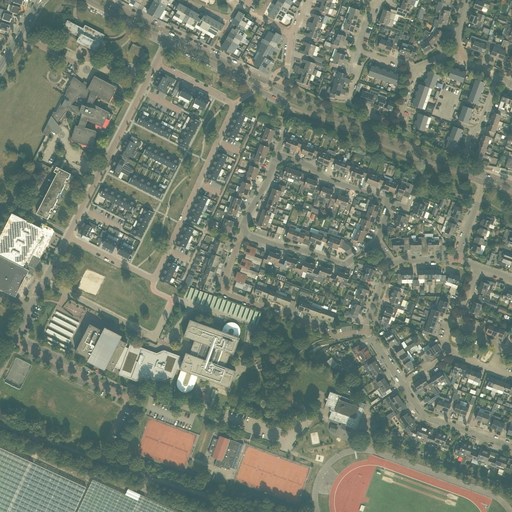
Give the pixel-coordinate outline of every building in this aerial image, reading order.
[(17,7),(18,4),(13,3),(12,2),(4,0),(4,3),(12,6),(11,9),(10,12),(18,15),(19,11),(20,12),(21,8),(17,7)] [(321,5),(330,9),(332,9),(334,4),(323,0),(318,0),(318,1),(322,2),(321,5)] [(493,3),(487,1),(484,0),(482,0),(481,3),(476,1),(474,8),(482,11),(483,7),(491,10),(493,3)] [(278,1),(276,5),(281,8),(282,7),(288,10),(290,6),(285,3),(283,5),(278,1)] [(164,10),(166,6),(161,3),(160,5),(154,2),(152,6),(157,9),(158,7),(164,10)] [(398,8),(397,11),(406,15),(408,11),(408,12),(411,6),(403,3),(401,9),(398,8)] [(180,12),(184,6),(179,4),(179,5),(177,8),(176,10),(178,11),(175,16),(179,18),(182,13),(180,12)] [(280,10),(286,14),(288,10),(282,7),(281,8),(276,5),(273,9),(279,12),(280,10)] [(325,16),(326,13),(328,14),(330,9),(321,5),(320,8),(316,7),(315,9),(318,11),(318,13),(325,16)] [(152,6),(149,10),(155,13),(156,11),(162,14),(164,10),(158,7),(157,9),(152,6)] [(182,13),(179,18),(183,21),(186,15),(184,14),(187,8),(184,6),(180,12),(182,13)] [(444,11),(444,7),(438,6),(437,13),(440,13),(440,17),(448,19),(449,12),(444,11)] [(360,11),(352,8),(349,7),(347,13),(363,18),(363,16),(359,14),(360,11)] [(186,15),(183,21),(187,23),(190,17),(188,16),(191,11),(187,8),(184,14),(186,15)] [(273,9),(271,13),(277,16),(278,14),(284,18),(286,14),(280,10),(279,12),(273,9)] [(1,20),(5,21),(10,23),(11,19),(12,19),(13,16),(9,15),(10,12),(4,10),(3,13),(1,20)] [(147,14),(155,18),(156,16),(160,18),(162,14),(156,11),(155,13),(149,10),(147,14)] [(392,20),(395,14),(391,13),(391,12),(384,10),(382,16),(392,20)] [(192,19),(195,13),(191,11),(188,16),(190,17),(187,23),(191,25),(194,20),(192,19)] [(239,12),(237,16),(242,19),(241,21),(247,24),(249,20),(244,17),(245,15),(239,12)] [(199,15),(195,13),(192,19),(194,20),(191,25),(195,27),(197,25),(196,25),(200,19),(198,18),(199,15)] [(277,16),(271,13),(269,17),(278,22),(279,20),(281,22),(284,18),(278,14),(277,16)] [(325,16),(318,13),(317,15),(312,14),(311,16),(315,18),(314,21),(322,24),(324,18),(325,18),(325,16)] [(362,20),(363,18),(347,13),(345,18),(348,19),(357,22),(358,19),(362,20)] [(205,22),(209,17),(204,14),(203,17),(201,20),(200,19),(196,25),(197,25),(200,27),(203,21),(205,22)] [(477,17),(471,15),(468,22),(476,25),(477,21),(482,23),(484,16),(478,14),(477,17)] [(237,16),(234,20),(240,23),(239,25),(245,28),(247,24),(241,21),(242,19),(237,16)] [(394,21),(392,20),(382,16),(379,23),(391,27),(393,27),(394,25),(393,24),(394,21)] [(209,25),(212,19),(209,17),(205,22),(203,21),(200,27),(204,29),(207,24),(209,25)] [(447,25),(448,19),(440,17),(439,21),(435,20),(434,27),(440,28),(441,24),(447,25)] [(0,22),(0,23),(0,29),(7,32),(8,29),(9,26),(4,24),(5,21),(1,20),(0,19),(0,22)] [(216,21),(212,19),(209,25),(207,24),(204,29),(208,32),(211,26),(213,27),(216,21)] [(357,22),(348,19),(346,24),(359,29),(360,26),(355,25),(357,22)] [(240,23),(234,20),(232,24),(237,27),(236,29),(242,32),(245,28),(239,25),(240,23)] [(83,29),(78,26),(68,21),(66,24),(64,23),(63,25),(65,26),(63,29),(79,38),(77,42),(80,44),(81,43),(84,44),(83,45),(96,52),(101,42),(105,35),(85,25),(83,29)] [(217,29),(220,23),(216,21),(213,27),(211,26),(208,32),(212,34),(215,28),(217,29)] [(322,24),(314,21),(313,24),(309,22),(308,25),(321,29),(322,24)] [(215,42),(224,26),(220,23),(217,29),(215,28),(212,34),(215,36),(212,41),(215,42)] [(358,31),(359,29),(346,24),(343,33),(345,33),(349,35),(350,32),(353,33),(354,30),(358,31)] [(321,29),(308,25),(307,27),(311,28),(310,31),(319,34),(321,29)] [(242,32),(236,29),(235,30),(233,29),(231,33),(239,38),(241,36),(243,37),(245,33),(242,32)] [(441,40),(444,34),(436,29),(433,33),(431,32),(431,33),(426,31),(424,33),(428,37),(434,43),(438,39),(441,40)] [(317,38),(319,34),(310,31),(309,34),(305,33),(304,35),(314,39),(313,42),(317,43),(319,38),(317,38)] [(344,36),(345,33),(343,33),(339,31),(336,39),(349,44),(350,42),(345,40),(346,37),(344,36)] [(275,35),(269,32),(267,36),(273,39),(274,37),(279,40),(282,36),(276,33),(275,35)] [(231,33),(228,37),(237,42),(238,40),(241,41),(243,37),(241,36),(239,38),(231,33)] [(378,47),(384,50),(387,42),(384,41),(385,36),(383,35),(379,34),(377,41),(380,42),(378,47)] [(384,50),(390,52),(394,42),(397,43),(399,37),(396,35),(395,39),(391,38),(390,43),(387,42),(384,50)] [(277,44),(279,40),(274,37),(273,39),(267,36),(265,40),(270,43),(271,41),(277,44)] [(471,49),(478,52),(481,43),(476,41),(477,38),(473,36),(470,42),(473,44),(471,49)] [(228,37),(226,41),(235,46),(236,44),(238,45),(241,41),(238,40),(237,42),(228,37)] [(434,43),(428,37),(425,40),(423,41),(424,43),(420,45),(425,54),(432,50),(430,47),(434,43)] [(336,39),(333,39),(330,47),(337,50),(339,50),(340,47),(343,48),(344,45),(348,46),(349,44),(336,39)] [(275,48),(277,44),(271,41),(270,43),(265,40),(262,44),(268,47),(269,45),(275,48)] [(478,52),(484,54),(486,48),(489,49),(491,43),(482,40),(481,43),(478,52)] [(503,40),(500,49),(496,58),(503,61),(506,52),(503,51),(505,44),(508,45),(509,42),(503,40)] [(226,41),(224,45),(232,50),(234,48),(236,49),(238,45),(236,44),(235,46),(226,41)] [(305,49),(314,52),(316,46),(303,42),(302,44),(307,46),(305,49)] [(490,56),(496,58),(500,49),(494,47),(496,43),(492,42),(491,43),(489,49),(493,51),(490,56)] [(399,54),(405,56),(407,48),(408,45),(403,43),(402,44),(399,43),(397,50),(400,51),(399,54)] [(145,50),(141,48),(133,44),(129,52),(141,58),(140,60),(144,63),(149,55),(144,52),(145,50)] [(262,44),(260,48),(266,51),(267,49),(273,52),(275,48),(269,45),(268,47),(262,44)] [(234,53),(236,49),(234,48),(232,50),(224,45),(221,49),(230,54),(231,52),(234,53)] [(270,56),(273,52),(267,49),(266,51),(260,48),(258,52),(260,53),(266,57),(268,55),(270,56)] [(413,50),(407,48),(405,56),(410,58),(411,56),(414,57),(416,49),(413,48),(413,50)] [(313,60),(318,62),(322,63),(324,59),(313,56),(314,52),(305,49),(304,52),(300,50),(299,53),(313,58),(313,60)] [(337,50),(336,52),(335,58),(348,63),(348,60),(344,59),(345,56),(342,55),(343,52),(339,50),(337,50)] [(260,53),(258,57),(264,60),(263,62),(269,65),(271,61),(266,58),(266,57),(260,53)] [(266,69),(269,65),(263,62),(264,60),(258,57),(256,61),(262,64),(261,66),(266,69)] [(347,65),(348,63),(335,58),(333,62),(331,61),(329,65),(334,67),(337,69),(338,66),(341,67),(343,63),(347,65)] [(314,69),(315,66),(322,68),(324,64),(322,63),(318,62),(317,64),(303,60),(302,62),(306,64),(305,66),(314,69)] [(259,68),(258,70),(264,73),(266,69),(261,66),(262,64),(256,61),(254,65),(259,68)] [(376,78),(379,69),(379,68),(376,67),(375,68),(372,67),(372,65),(368,76),(376,78)] [(300,68),(299,70),(312,75),(316,76),(318,71),(314,69),(305,66),(304,69),(300,68)] [(337,69),(334,67),(332,72),(337,74),(336,77),(349,82),(350,80),(346,78),(347,75),(342,73),(343,71),(337,69)] [(456,80),(459,72),(459,70),(456,69),(455,70),(452,69),(452,68),(448,78),(456,80)] [(382,71),(379,69),(376,78),(383,81),(386,72),(386,70),(383,69),(382,71)] [(302,74),(301,77),(310,80),(312,75),(299,70),(298,73),(302,74)] [(462,73),(459,72),(456,80),(463,83),(466,73),(463,71),(462,73)] [(389,73),(386,72),(383,81),(390,83),(393,74),(393,73),(390,72),(389,73)] [(427,79),(436,82),(439,75),(428,72),(427,75),(428,76),(427,79)] [(396,75),(393,74),(390,83),(397,86),(400,75),(397,74),(396,75)] [(176,80),(165,75),(164,77),(160,75),(157,80),(167,85),(169,80),(173,83),(174,83),(176,80)] [(66,92),(66,93),(56,113),(54,112),(42,134),(46,136),(48,136),(54,128),(56,131),(59,129),(56,125),(68,110),(81,117),(78,126),(76,126),(71,141),(82,144),(82,145),(92,146),(92,143),(93,143),(97,132),(85,128),(88,120),(96,124),(96,125),(105,128),(106,125),(107,125),(113,115),(93,105),(97,96),(110,102),(115,92),(114,91),(116,88),(108,82),(108,83),(94,76),(89,88),(86,86),(87,85),(85,83),(84,84),(83,84),(74,77),(69,83),(71,84),(70,86),(69,86),(66,92)] [(312,84),(309,83),(310,80),(301,77),(300,80),(296,79),(295,81),(302,84),(301,87),(310,90),(312,84)] [(348,84),(349,82),(336,77),(334,83),(343,86),(344,83),(348,84)] [(54,91),(27,78),(24,83),(27,84),(24,89),(22,88),(19,94),(21,95),(8,122),(32,134),(35,129),(37,130),(43,119),(40,118),(43,113),(45,114),(48,108),(46,107),(48,102),(51,103),(53,98),(51,97),(54,91)] [(425,86),(429,88),(434,89),(436,82),(427,79),(426,79),(425,82),(426,83),(425,86)] [(164,89),(167,85),(157,80),(155,85),(159,87),(158,90),(166,94),(168,91),(164,89)] [(476,80),(473,87),(482,90),(483,91),(485,87),(483,87),(484,83),(486,84),(476,80)] [(342,89),(343,86),(334,83),(332,88),(345,93),(346,90),(342,89)] [(419,89),(418,92),(427,95),(429,88),(425,86),(419,84),(418,88),(419,89)] [(185,98),(189,90),(184,87),(180,95),(185,98)] [(481,94),(482,90),(473,87),(471,94),(479,98),(481,98),(482,94),(481,94)] [(345,95),(345,93),(332,88),(331,92),(328,91),(327,95),(335,98),(336,95),(339,97),(340,94),(345,95)] [(190,101),(195,92),(189,90),(185,98),(190,101)] [(376,102),(378,96),(379,93),(371,91),(370,95),(367,94),(367,93),(363,91),(359,102),(363,103),(364,102),(371,104),(372,101),(376,102)] [(417,96),(416,99),(424,102),(427,95),(418,92),(417,91),(415,95),(417,96)] [(507,96),(508,95),(504,93),(501,102),(504,103),(501,109),(504,110),(506,104),(509,97),(507,96)] [(479,98),(471,94),(468,101),(478,105),(479,101),(478,101),(479,98)] [(200,106),(204,97),(199,95),(195,103),(200,106)] [(384,105),(386,101),(386,100),(381,98),(381,97),(378,96),(376,102),(374,108),(379,109),(379,107),(383,108),(384,105)] [(205,109),(209,100),(204,97),(200,106),(205,109)] [(422,110),(424,102),(416,99),(414,99),(413,102),(414,103),(413,106),(412,106),(422,110)] [(389,102),(386,101),(384,105),(383,108),(382,111),(387,112),(388,110),(392,111),(395,103),(390,101),(389,102)] [(461,113),(470,117),(471,117),(472,114),(471,113),(472,110),(474,110),(464,106),(461,113)] [(243,121),(246,114),(238,110),(235,117),(243,121)] [(468,120),(470,117),(461,113),(458,121),(469,124),(470,121),(468,120)] [(492,115),(491,119),(499,122),(501,116),(494,113),(494,115),(492,115)] [(144,126),(148,117),(142,114),(137,123),(144,126)] [(417,121),(426,124),(429,117),(418,114),(417,117),(418,118),(417,121)] [(150,129),(154,121),(148,117),(144,126),(150,129)] [(243,121),(235,117),(232,123),(241,127),(243,121)] [(197,128),(200,122),(191,118),(188,124),(197,128)] [(491,123),(490,125),(497,127),(499,122),(491,119),(489,122),(491,123)] [(156,132),(161,124),(154,121),(150,129),(156,132)] [(423,132),(426,124),(417,121),(416,121),(415,124),(416,125),(415,128),(413,128),(423,132)] [(241,127),(232,123),(229,129),(238,133),(241,127)] [(162,136),(167,127),(161,124),(156,132),(162,136)] [(197,128),(188,124),(185,130),(193,134),(197,128)] [(263,133),(264,133),(273,137),(275,131),(271,129),(272,127),(266,124),(265,127),(266,128),(265,133),(263,133)] [(488,126),(487,130),(495,133),(497,127),(490,125),(489,127),(488,126)] [(169,139),(173,130),(167,127),(162,136),(169,139)] [(453,127),(451,134),(460,137),(461,138),(462,134),(461,134),(462,130),(464,131),(464,130),(453,127)] [(238,133),(229,129),(226,136),(235,140),(238,133)] [(190,141),(193,134),(185,130),(182,136),(190,141)] [(271,142),(273,137),(264,133),(263,139),(261,138),(260,141),(266,143),(267,140),(271,142)] [(285,146),(290,148),(293,141),(294,140),(290,138),(291,136),(286,134),(284,140),(287,141),(285,146)] [(458,141),(460,137),(451,134),(448,141),(457,144),(458,145),(460,141),(458,141)] [(480,141),(488,144),(490,138),(484,135),(483,137),(481,137),(480,141)] [(48,137),(48,136),(46,136),(32,163),(35,165),(37,161),(36,160),(48,137)] [(187,147),(190,141),(182,136),(178,143),(187,147)] [(141,143),(133,139),(131,142),(127,139),(124,144),(134,149),(136,145),(139,147),(141,143)] [(297,147),(300,148),(302,142),(297,140),(297,142),(293,141),(290,148),(290,150),(296,152),(297,147)] [(258,150),(267,153),(269,148),(265,146),(266,143),(260,141),(258,144),(260,145),(258,150),(256,149),(256,150),(258,150)] [(457,144),(448,141),(446,148),(456,152),(457,148),(456,148),(457,144)] [(480,145),(479,147),(486,149),(488,144),(480,141),(479,144),(480,145)] [(304,142),(302,142),(300,148),(303,149),(301,154),(307,156),(310,148),(310,147),(307,146),(308,143),(304,142)] [(131,154),(134,149),(124,144),(122,149),(125,151),(126,151),(125,154),(130,157),(133,159),(135,156),(131,154)] [(150,157),(154,149),(148,145),(144,154),(150,157)] [(314,154),(317,155),(319,149),(314,147),(313,149),(310,148),(307,156),(306,157),(312,159),(314,154)] [(477,148),(476,152),(484,155),(486,149),(479,147),(479,149),(477,148)] [(156,160),(161,152),(154,149),(150,157),(156,160)] [(319,149),(317,155),(319,156),(318,161),(323,163),(326,155),(326,154),(323,153),(324,151),(319,149)] [(265,158),(267,153),(258,150),(256,155),(255,155),(254,155),(256,156),(265,158)] [(162,164),(167,155),(161,152),(156,160),(162,164)] [(227,156),(218,152),(215,159),(224,163),(227,156)] [(484,155),(476,152),(475,156),(476,156),(475,158),(482,161),(484,155)] [(330,161),(333,162),(335,156),(330,154),(329,156),(326,155),(323,163),(323,164),(328,166),(330,161)] [(168,167),(173,158),(167,155),(162,164),(168,167)] [(252,163),(258,165),(259,162),(263,164),(265,158),(256,156),(254,161),(253,160),(252,163)] [(335,156),(333,162),(336,163),(334,168),(339,170),(342,162),(343,161),(339,160),(340,158),(335,156)] [(115,162),(114,164),(130,172),(132,169),(126,165),(128,160),(124,158),(122,161),(117,158),(115,162)] [(175,170),(179,161),(173,158),(168,167),(175,170)] [(221,169),(224,163),(215,159),(213,165),(221,169)] [(53,169),(37,161),(35,165),(34,167),(52,176),(53,174),(56,176),(37,214),(48,220),(50,215),(49,214),(52,209),(53,209),(58,200),(57,199),(60,194),(61,194),(66,185),(65,184),(67,179),(68,179),(71,174),(69,173),(69,172),(70,171),(70,169),(70,168),(69,167),(69,165),(68,164),(67,163),(66,162),(64,166),(63,166),(62,165),(64,161),(62,161),(61,161),(60,161),(58,162),(57,162),(56,163),(55,164),(54,165),(53,169)] [(346,168),(349,169),(352,163),(346,161),(346,164),(342,162),(339,170),(339,171),(345,173),(346,168)] [(257,168),(258,165),(252,163),(251,166),(250,166),(248,171),(247,171),(248,171),(257,174),(259,169),(257,168)] [(357,165),(352,163),(349,169),(352,170),(350,176),(356,178),(359,170),(359,168),(356,167),(357,165)] [(130,172),(114,164),(113,165),(114,165),(112,169),(116,172),(114,176),(119,178),(122,172),(128,176),(130,172)] [(221,169),(213,165),(210,171),(218,175),(221,169)] [(283,176),(288,178),(292,169),(286,167),(285,172),(282,171),(279,177),(283,178),(283,176)] [(288,178),(294,180),(297,171),(292,169),(288,178)] [(363,176),(366,177),(368,170),(363,169),(362,171),(359,170),(356,178),(355,179),(361,181),(363,176)] [(366,183),(372,185),(375,177),(375,176),(372,175),(373,172),(368,170),(366,177),(368,178),(366,183)] [(218,175),(210,171),(207,178),(215,182),(218,175)] [(245,176),(244,179),(250,181),(251,178),(255,180),(257,174),(248,171),(247,177),(245,176)] [(299,184),(301,185),(304,179),(301,178),(302,173),(297,171),(294,180),(299,182),(299,184)] [(135,186),(140,177),(133,174),(129,182),(135,186)] [(378,178),(375,177),(372,185),(371,186),(377,188),(379,183),(382,184),(384,178),(379,176),(378,178)] [(142,189),(146,180),(140,177),(135,186),(142,189)] [(304,187),(309,189),(313,180),(307,178),(306,180),(304,179),(301,185),(304,186),(304,187)] [(388,192),(389,191),(392,183),(388,182),(389,179),(384,178),(382,184),(385,185),(383,190),(388,192)] [(249,184),(250,181),(244,179),(243,182),(241,187),(239,186),(239,187),(241,187),(249,190),(251,185),(249,184)] [(148,192),(152,183),(146,180),(142,189),(148,192)] [(210,180),(208,184),(219,189),(221,185),(210,180)] [(312,194),(311,198),(315,200),(319,188),(316,187),(318,182),(313,180),(309,189),(308,193),(312,194)] [(396,188),(399,189),(401,185),(401,183),(396,181),(395,183),(392,182),(392,183),(389,191),(394,193),(396,188)] [(154,195),(158,186),(152,183),(148,192),(154,195)] [(404,186),(401,185),(399,189),(397,194),(403,196),(405,191),(407,192),(410,186),(404,184),(404,186)] [(160,198),(165,190),(158,186),(154,195),(160,198)] [(107,199),(111,190),(105,187),(100,196),(107,199)] [(236,195),(242,197),(243,194),(247,196),(249,190),(241,187),(239,192),(237,192),(236,194),(236,195)] [(273,189),(271,194),(280,197),(282,192),(284,193),(285,190),(279,187),(278,190),(273,189)] [(322,189),(319,188),(315,200),(314,203),(317,204),(318,201),(323,203),(325,198),(328,189),(323,187),(322,189)] [(334,191),(328,189),(325,198),(328,199),(328,201),(328,202),(328,203),(328,204),(327,208),(330,209),(333,202),(335,196),(332,195),(334,191)] [(113,202),(117,193),(111,190),(107,199),(113,202)] [(119,205),(123,197),(117,193),(113,202),(119,205)] [(208,198),(199,194),(196,201),(205,205),(208,198)] [(271,194),(269,199),(278,203),(280,197),(271,194)] [(241,200),(242,197),(236,195),(235,198),(233,197),(231,203),(229,202),(231,203),(240,206),(242,200),(241,200)] [(341,206),(344,197),(339,195),(338,197),(335,196),(333,202),(335,203),(335,204),(341,206)] [(125,208),(130,200),(123,197),(119,205),(125,208)] [(345,209),(348,211),(351,205),(348,204),(349,199),(344,197),(341,206),(346,208),(345,209)] [(278,203),(269,199),(267,205),(276,208),(278,203)] [(374,205),(375,202),(368,199),(365,208),(369,209),(377,212),(379,207),(374,205)] [(132,212),(136,203),(130,200),(125,208),(132,212)] [(205,205),(196,201),(193,207),(202,211),(205,205)] [(414,207),(426,212),(429,204),(423,202),(422,204),(417,203),(416,205),(414,205),(414,207)] [(461,211),(462,209),(457,207),(458,204),(452,202),(449,210),(450,210),(462,215),(463,212),(461,211)] [(227,207),(229,208),(238,211),(240,206),(231,203),(229,208),(227,207)] [(267,205),(265,210),(272,213),(274,213),(276,208),(267,205)] [(199,217),(202,211),(193,207),(190,213),(199,217)] [(416,214),(415,217),(428,222),(428,220),(427,219),(424,218),(426,212),(414,207),(413,210),(414,211),(413,213),(416,214)] [(236,216),(238,211),(229,208),(227,213),(225,212),(224,215),(230,218),(231,215),(236,216)] [(150,219),(153,213),(145,209),(142,215),(150,219)] [(263,209),(261,215),(270,218),(272,213),(265,210),(263,209)] [(377,212),(369,209),(367,214),(375,218),(377,212)] [(453,217),(459,219),(459,217),(461,217),(462,215),(450,210),(448,215),(446,218),(452,220),(453,217)] [(407,224),(409,219),(410,216),(400,212),(399,215),(398,214),(397,217),(396,217),(395,219),(407,224)] [(196,224),(199,217),(190,213),(187,220),(196,224)] [(34,273),(40,260),(29,254),(42,229),(35,225),(12,214),(0,237),(0,289),(16,297),(18,293),(21,294),(30,277),(31,278),(34,273)] [(373,223),(375,218),(367,214),(365,220),(372,222),(373,223)] [(147,226),(150,219),(142,215),(138,221),(147,226)] [(229,220),(230,218),(224,215),(223,218),(225,219),(223,224),(221,224),(223,224),(232,228),(234,222),(229,220)] [(261,215),(259,220),(268,223),(270,218),(261,215)] [(480,225),(481,225),(488,228),(490,224),(492,225),(494,219),(490,218),(483,216),(484,216),(482,221),(481,221),(480,225)] [(372,222),(365,220),(360,218),(358,223),(361,224),(370,227),(372,222)] [(447,227),(456,231),(457,228),(456,228),(456,225),(451,223),(452,220),(446,218),(445,221),(443,226),(447,227)] [(397,226),(396,229),(399,230),(404,232),(407,224),(395,219),(394,222),(395,222),(394,225),(397,226)] [(266,229),(268,223),(259,220),(257,226),(266,229)] [(144,232),(147,226),(138,221),(135,227),(144,232)] [(81,228),(90,233),(93,228),(95,229),(97,226),(90,222),(88,225),(84,223),(81,228)] [(36,224),(35,225),(42,229),(29,254),(40,260),(47,247),(48,246),(49,244),(49,243),(53,235),(54,232),(54,231),(53,230),(53,229),(41,223),(40,226),(36,224)] [(286,237),(291,239),(295,231),(296,227),(291,225),(291,224),(288,223),(285,232),(288,233),(286,237)] [(230,233),(232,228),(223,224),(221,230),(219,229),(218,232),(224,234),(225,231),(230,233)] [(368,233),(370,227),(361,224),(359,230),(366,232),(368,233)] [(191,236),(194,229),(185,225),(182,232),(191,236)] [(488,228),(481,225),(479,230),(478,229),(477,233),(478,234),(485,236),(487,231),(490,232),(491,229),(488,228)] [(141,238),(144,232),(135,227),(132,234),(141,238)] [(444,233),(444,232),(442,235),(450,238),(451,235),(453,236),(454,233),(455,233),(456,231),(447,227),(446,229),(444,233)] [(79,233),(83,235),(81,238),(89,242),(90,239),(88,238),(90,233),(81,228),(79,233)] [(304,239),(307,240),(310,232),(307,231),(301,229),(300,233),(297,241),(303,243),(304,239)] [(357,229),(355,234),(364,238),(366,232),(359,230),(357,229)] [(320,230),(318,235),(315,243),(320,245),(322,241),(325,242),(327,237),(328,234),(320,230)] [(295,231),(291,239),(297,241),(300,233),(295,231)] [(188,242),(191,236),(182,232),(179,238),(188,242)] [(310,241),(315,243),(318,235),(313,233),(312,235),(311,234),(311,233),(310,232),(307,240),(310,241)] [(362,243),(364,238),(355,234),(353,240),(351,239),(350,242),(356,244),(357,241),(362,243)] [(473,242),(475,243),(481,245),(486,247),(487,244),(487,242),(483,241),(485,236),(478,234),(476,239),(475,238),(473,242)] [(108,249),(113,240),(107,237),(103,246),(108,249)] [(327,246),(332,248),(335,239),(330,237),(330,238),(327,237),(325,242),(328,243),(327,246)] [(419,241),(416,241),(416,251),(419,251),(419,249),(422,249),(422,247),(424,247),(424,237),(418,237),(419,241)] [(431,251),(433,251),(433,239),(433,237),(424,237),(424,247),(428,247),(428,249),(430,249),(431,251)] [(511,246),(511,240),(507,239),(507,238),(503,237),(501,241),(505,242),(504,247),(510,249),(511,247),(511,246)] [(185,249),(188,242),(179,238),(176,245),(185,249)] [(404,244),(407,244),(407,238),(404,238),(404,241),(398,241),(399,251),(401,251),(401,250),(404,250),(404,244)] [(413,251),(416,251),(416,241),(413,241),(413,239),(411,238),(407,238),(407,244),(407,247),(410,247),(410,250),(413,250),(413,251)] [(339,247),(342,249),(346,252),(352,247),(353,244),(344,241),(344,240),(342,239),(341,241),(335,239),(332,248),(338,250),(339,247)] [(398,241),(395,242),(395,239),(389,239),(389,248),(393,248),(393,250),(396,250),(396,251),(399,251),(398,241)] [(442,247),(442,239),(433,239),(433,251),(436,251),(436,249),(439,249),(439,247),(442,247)] [(118,243),(113,240),(108,249),(113,251),(118,243)] [(210,246),(223,251),(224,249),(223,249),(225,244),(216,241),(214,245),(211,244),(210,246)] [(481,245),(475,243),(473,247),(472,247),(470,251),(479,254),(481,248),(480,248),(481,245)] [(123,256),(127,248),(122,245),(118,253),(123,256)] [(211,254),(212,254),(220,257),(222,252),(223,253),(223,251),(210,246),(210,248),(213,249),(211,254)] [(252,263),(257,264),(260,265),(262,259),(254,256),(257,249),(247,246),(245,251),(247,252),(244,260),(252,263)] [(498,255),(499,255),(511,259),(511,253),(509,252),(510,249),(504,247),(502,252),(500,251),(498,255)] [(133,250),(127,248),(123,256),(128,259),(133,250)] [(268,257),(265,256),(263,262),(268,264),(269,261),(272,262),(273,261),(275,254),(270,252),(268,257)] [(276,253),(275,254),(273,261),(276,262),(275,265),(280,267),(282,261),(279,260),(281,255),(276,253)] [(220,257),(212,254),(210,259),(220,263),(221,261),(220,260),(221,257),(220,257)] [(510,265),(511,260),(511,259),(499,255),(497,262),(497,263),(498,263),(498,264),(505,267),(506,264),(510,265)] [(285,262),(282,261),(280,267),(285,269),(286,267),(289,268),(290,267),(293,259),(287,257),(285,262)] [(297,272),(299,266),(297,265),(299,260),(293,258),(293,259),(290,267),(293,268),(292,270),(297,272)] [(210,259),(208,265),(217,268),(219,265),(220,263),(210,259)] [(252,263),(244,260),(242,259),(240,265),(242,265),(239,273),(247,276),(255,279),(257,273),(249,270),(252,263)] [(174,272),(177,265),(169,261),(166,268),(174,272)] [(302,267),(299,266),(297,272),(302,274),(303,272),(307,273),(307,272),(307,271),(310,264),(304,262),(302,267)] [(203,269),(216,274),(217,271),(216,271),(217,268),(208,265),(205,263),(203,269)] [(309,275),(314,277),(317,271),(314,270),(316,265),(310,263),(310,264),(307,271),(310,272),(309,275)] [(365,273),(373,275),(374,273),(376,274),(377,271),(374,270),(375,268),(366,264),(364,269),(366,270),(365,273)] [(320,272),(317,271),(314,277),(320,279),(320,277),(324,278),(324,277),(327,269),(321,267),(320,272)] [(172,278),(174,272),(166,268),(163,274),(172,278)] [(327,269),(324,277),(327,278),(326,280),(332,282),(334,276),(331,275),(333,270),(327,268),(327,269)] [(215,276),(216,274),(203,269),(201,274),(203,275),(213,279),(214,276),(215,276)] [(435,271),(435,279),(441,279),(441,282),(444,282),(445,275),(441,275),(441,271),(435,271)] [(247,276),(239,273),(238,272),(235,278),(237,279),(234,287),(250,292),(253,286),(244,283),(247,276)] [(337,277),(334,276),(332,282),(337,284),(338,282),(341,283),(341,282),(344,274),(338,272),(337,277)] [(348,280),(350,275),(344,273),(344,274),(341,282),(344,283),(343,285),(349,287),(351,281),(348,280)] [(371,279),(373,275),(365,273),(364,276),(362,275),(360,280),(366,282),(367,280),(373,282),(374,279),(371,279)] [(169,284),(172,278),(163,274),(160,280),(169,284)] [(448,277),(445,275),(444,282),(446,283),(447,281),(452,283),(455,276),(450,274),(448,277)] [(201,282),(211,285),(212,283),(211,283),(213,279),(203,275),(202,278),(199,277),(198,280),(201,282)] [(452,283),(458,285),(461,278),(455,276),(452,283)] [(480,287),(490,291),(492,286),(495,287),(496,284),(490,281),(489,285),(481,282),(480,287)] [(211,285),(201,282),(198,288),(208,292),(210,287),(211,285)] [(261,297),(266,284),(264,283),(262,286),(258,285),(254,294),(259,296),(261,297)] [(267,299),(270,291),(271,289),(266,288),(267,285),(266,284),(261,297),(263,298),(263,297),(267,299)] [(365,286),(363,285),(359,284),(357,289),(355,290),(355,291),(357,292),(365,295),(366,293),(369,293),(370,291),(364,289),(365,286)] [(281,286),(278,285),(276,293),(272,302),(275,303),(278,304),(281,295),(278,294),(281,286)] [(481,299),(482,300),(489,302),(490,299),(488,298),(491,291),(490,291),(480,287),(478,292),(485,295),(485,297),(482,296),(481,299)] [(190,288),(186,300),(258,324),(262,312),(190,288)] [(401,292),(394,290),(393,292),(392,292),(391,296),(403,300),(405,301),(406,299),(402,298),(402,297),(400,297),(401,292)] [(507,299),(511,300),(511,296),(511,291),(508,290),(507,293),(504,292),(502,299),(507,301),(507,299)] [(276,293),(270,291),(267,299),(270,300),(270,301),(272,302),(276,293)] [(364,298),(365,295),(357,292),(356,295),(355,295),(353,300),(359,302),(360,303),(361,300),(366,302),(367,299),(364,298)] [(286,297),(281,295),(278,304),(281,305),(283,306),(286,297)] [(404,307),(401,306),(403,300),(391,296),(389,299),(391,300),(390,302),(396,304),(394,307),(398,309),(403,310),(404,307)] [(286,297),(283,306),(285,307),(286,306),(289,307),(292,299),(286,297)] [(435,304),(436,305),(447,309),(449,303),(446,302),(447,299),(440,297),(437,297),(437,299),(435,304)] [(358,305),(359,302),(353,300),(351,305),(350,304),(349,308),(350,308),(362,312),(363,310),(360,309),(361,306),(358,305)] [(306,304),(303,313),(305,314),(308,315),(312,306),(309,305),(310,301),(307,301),(306,304)] [(303,313),(306,304),(301,302),(298,310),(301,312),(300,312),(303,313)] [(472,307),(483,311),(484,308),(481,307),(482,305),(474,302),(472,307)] [(445,314),(447,309),(436,305),(434,310),(437,311),(440,312),(445,314)] [(312,306),(308,315),(311,316),(314,317),(317,308),(312,306)] [(397,312),(398,309),(394,307),(391,306),(390,309),(386,307),(384,314),(395,318),(397,312)] [(322,310),(319,318),(324,319),(324,320),(326,321),(330,308),(328,307),(327,310),(323,308),(322,310)] [(484,317),(481,317),(483,311),(472,307),(470,313),(477,315),(476,318),(482,321),(484,317)] [(319,318),(322,310),(317,308),(314,317),(316,318),(316,317),(319,318)] [(330,308),(326,321),(327,321),(328,321),(332,323),(336,313),(331,311),(332,308),(330,308)] [(361,315),(362,312),(350,308),(349,311),(348,312),(347,311),(346,311),(345,315),(353,318),(354,315),(358,317),(359,314),(361,315)] [(438,318),(440,312),(437,311),(434,310),(433,309),(430,315),(438,318)] [(67,349),(80,322),(56,311),(44,338),(49,341),(67,349)] [(383,328),(389,327),(390,324),(392,325),(393,321),(394,321),(395,318),(384,314),(381,321),(385,322),(383,328)] [(438,318),(430,315),(429,320),(436,323),(438,318)] [(491,335),(494,327),(491,326),(493,321),(488,319),(487,322),(487,323),(489,324),(489,325),(488,325),(486,333),(488,333),(487,334),(491,335)] [(175,368),(180,370),(181,370),(177,381),(177,382),(177,383),(177,385),(177,386),(178,387),(178,388),(179,390),(180,390),(181,391),(182,392),(183,392),(185,393),(186,393),(187,392),(189,392),(190,392),(191,391),(192,390),(193,389),(194,388),(194,387),(197,378),(196,378),(197,376),(230,388),(236,371),(225,367),(230,354),(234,355),(236,348),(240,338),(239,338),(240,334),(240,333),(240,332),(240,330),(240,329),(240,328),(239,327),(238,326),(237,325),(236,324),(235,323),(234,323),(233,322),(231,322),(230,322),(229,323),(227,323),(226,324),(225,325),(224,326),(223,327),(223,328),(222,329),(224,330),(223,332),(190,320),(184,337),(194,341),(190,354),(186,353),(182,363),(178,361),(179,358),(164,352),(157,355),(132,346),(130,349),(125,347),(115,367),(122,370),(121,374),(136,380),(143,378),(153,381),(160,378),(165,380),(172,377),(175,368)] [(436,323),(429,320),(427,326),(434,328),(436,323)] [(106,368),(113,371),(115,367),(125,347),(127,344),(120,340),(121,338),(105,330),(104,332),(90,325),(76,352),(90,359),(89,361),(106,369),(106,368)] [(432,334),(434,328),(427,326),(425,331),(423,330),(422,333),(428,336),(429,333),(432,334)] [(394,327),(391,329),(389,327),(383,328),(386,333),(383,335),(387,341),(396,335),(398,334),(394,327)] [(497,336),(499,329),(494,327),(491,335),(495,337),(495,336),(497,336)] [(498,338),(502,339),(503,337),(505,338),(507,332),(505,331),(499,329),(497,336),(498,337),(498,338)] [(396,347),(401,343),(396,335),(387,341),(391,347),(395,344),(396,347)] [(438,341),(435,343),(432,345),(433,346),(430,348),(435,355),(441,351),(439,348),(441,346),(438,341)] [(401,343),(396,347),(398,349),(395,351),(399,357),(406,352),(416,345),(414,342),(407,347),(407,346),(403,349),(402,347),(403,346),(401,343)] [(361,363),(371,357),(367,351),(368,350),(366,347),(362,350),(359,345),(352,350),(355,355),(361,363)] [(422,349),(420,351),(424,357),(427,355),(429,359),(435,355),(430,348),(430,347),(429,348),(428,347),(423,351),(422,349)] [(403,363),(409,359),(407,355),(408,354),(407,352),(406,352),(399,357),(403,363)] [(333,368),(338,364),(332,357),(327,361),(333,368)] [(413,361),(411,362),(409,359),(403,363),(407,369),(409,367),(412,370),(417,366),(413,361)] [(367,370),(369,373),(371,371),(378,366),(375,361),(371,364),(369,361),(364,365),(367,370)] [(455,381),(456,378),(461,365),(456,363),(453,370),(452,370),(449,376),(454,377),(453,380),(455,381)] [(467,367),(461,365),(456,378),(459,379),(460,376),(462,377),(463,377),(464,374),(466,369),(467,367)] [(369,373),(371,376),(374,381),(376,379),(379,377),(378,374),(382,371),(378,366),(371,371),(369,373)] [(464,374),(463,377),(468,379),(471,371),(466,369),(464,374)] [(477,373),(471,371),(468,379),(474,380),(477,373)] [(446,376),(444,377),(440,372),(435,375),(440,382),(441,384),(446,380),(447,382),(450,387),(452,385),(446,376)] [(474,380),(479,382),(482,375),(477,373),(474,380)] [(439,385),(441,384),(440,382),(435,375),(430,378),(436,387),(439,385)] [(380,388),(387,383),(384,378),(378,382),(376,379),(374,381),(372,382),(377,390),(380,388)] [(423,378),(418,381),(423,388),(425,386),(427,388),(429,386),(423,378)] [(487,386),(492,388),(495,380),(490,378),(487,386)] [(501,382),(495,380),(492,388),(498,389),(501,382)] [(416,395),(419,393),(424,390),(423,388),(418,381),(413,384),(415,388),(412,390),(416,395)] [(501,382),(498,389),(503,391),(506,384),(501,382)] [(377,390),(379,393),(382,398),(387,395),(392,392),(390,389),(391,388),(387,383),(380,388),(377,390)] [(511,386),(506,384),(503,391),(502,394),(508,396),(510,391),(511,386)] [(330,391),(329,394),(325,405),(333,408),(336,409),(341,396),(330,391)] [(385,406),(387,409),(390,407),(391,407),(401,400),(397,395),(392,399),(390,396),(383,400),(386,405),(385,406)] [(340,423),(343,414),(355,419),(359,408),(357,407),(357,406),(359,402),(358,402),(341,396),(336,409),(333,408),(329,419),(340,423)] [(440,396),(438,401),(437,404),(436,408),(442,411),(445,402),(446,398),(440,396)] [(404,405),(401,400),(391,407),(393,410),(396,415),(400,412),(399,409),(404,405)] [(357,429),(358,425),(364,409),(366,404),(359,402),(358,402),(359,402),(357,406),(359,407),(359,408),(355,419),(343,414),(340,423),(344,424),(345,426),(355,430),(357,429)] [(445,402),(442,411),(448,413),(451,404),(445,402)] [(457,402),(454,412),(460,414),(462,406),(460,405),(460,403),(457,402)] [(462,406),(460,414),(466,416),(469,406),(466,405),(466,407),(462,406)] [(475,419),(481,421),(484,413),(479,411),(480,407),(478,406),(474,416),(477,416),(475,419)] [(400,412),(396,415),(395,416),(401,424),(403,423),(411,417),(408,413),(404,415),(401,411),(400,412)] [(490,415),(484,413),(481,421),(487,423),(488,420),(490,421),(493,415),(490,414),(490,415)] [(491,428),(496,430),(499,422),(494,420),(495,416),(493,415),(490,421),(493,422),(491,428)] [(414,422),(411,417),(403,423),(401,424),(400,425),(402,427),(403,427),(408,435),(413,429),(410,425),(414,422)] [(503,429),(506,430),(508,424),(507,423),(509,420),(504,418),(502,423),(499,422),(496,430),(502,432),(503,429)] [(336,432),(338,426),(331,424),(329,430),(336,432)] [(420,442),(421,440),(425,428),(419,426),(418,431),(413,429),(408,435),(417,438),(416,439),(417,441),(420,442)] [(430,430),(425,428),(421,440),(429,443),(432,436),(428,434),(430,430)] [(436,442),(439,443),(443,434),(437,432),(436,437),(432,436),(429,443),(435,445),(436,442)] [(448,436),(443,434),(439,443),(442,444),(441,447),(447,449),(450,442),(446,441),(448,436)] [(220,468),(220,467),(227,469),(230,461),(223,459),(230,440),(220,436),(218,440),(214,439),(208,453),(213,455),(212,457),(217,459),(215,466),(220,468)] [(230,440),(223,459),(230,461),(227,469),(230,470),(233,462),(236,454),(240,455),(244,444),(231,440),(230,440)] [(459,457),(463,458),(468,444),(462,443),(461,447),(457,446),(455,453),(460,455),(459,457)] [(473,446),(468,444),(463,458),(466,459),(467,457),(472,459),(475,452),(471,451),(473,446)] [(74,511),(86,487),(29,461),(0,447),(0,511),(74,511)] [(481,462),(482,460),(485,451),(480,449),(479,453),(475,452),(472,459),(478,461),(477,462),(478,464),(480,465),(481,462)] [(491,453),(485,451),(482,460),(481,462),(490,466),(493,459),(489,457),(491,453)] [(490,466),(499,469),(503,457),(498,455),(496,460),(493,459),(490,466)] [(508,459),(503,457),(499,469),(504,471),(502,475),(506,477),(508,472),(509,469),(510,468),(511,465),(507,464),(508,459)] [(178,511),(128,489),(127,492),(126,495),(93,480),(91,484),(77,511),(178,511)]
